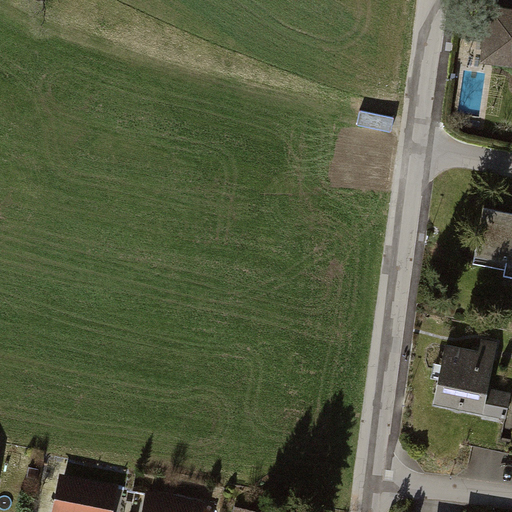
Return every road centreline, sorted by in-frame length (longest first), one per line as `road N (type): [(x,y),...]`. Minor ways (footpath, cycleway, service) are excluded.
road 1 (residential): [(413,148),(371,479)]
road 2 (residential): [(433,0),(413,148)]
road 3 (residential): [(371,479),(511,499)]
